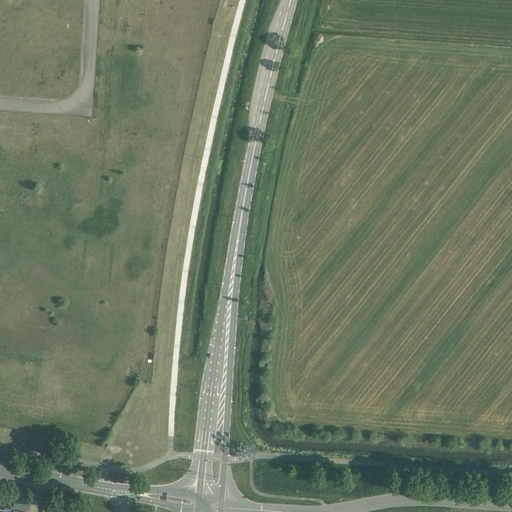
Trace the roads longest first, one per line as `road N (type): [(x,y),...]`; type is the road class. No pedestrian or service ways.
road 1 (primary): [(228,308),(288,0)]
road 2 (unclassified): [(511,474),(257,455)]
road 3 (primary): [(222,507),(228,308)]
road 4 (primary): [(228,308),(199,495)]
road 5 (unclassified): [(511,505),(407,497),(334,511)]
road 6 (unclassified): [(136,494),(0,470)]
